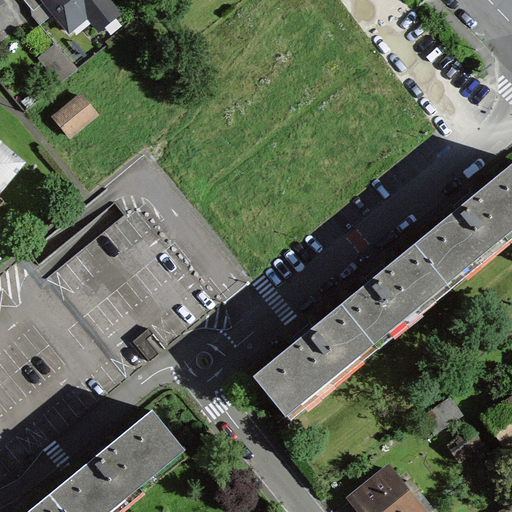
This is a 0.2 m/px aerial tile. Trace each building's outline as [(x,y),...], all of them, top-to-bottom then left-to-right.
[(24,0),(34,10),(45,1),(44,0),(24,0)] [(44,0),(45,1),(54,11),(69,30),(88,15),(105,0),(44,0)] [(119,12),(109,0),(105,0),(88,15),(99,28),(119,12)] [(54,11),(45,1),(34,10),(42,21),(54,11)] [(41,57),(62,81),(77,69),(56,44),(41,57)] [(81,95),(54,117),(69,135),(97,113),(81,95)] [(0,193),(9,183),(7,181),(17,169),(16,160),(4,149),(6,147),(0,142),(0,193)] [(511,207),(511,167),(499,152),(452,191),(397,236),(429,275),(511,207)] [(429,275),(397,236),(360,265),(321,296),(353,335),(429,275)] [(353,335),(321,296),(276,333),(233,367),(265,407),(353,335)] [(150,360),(159,352),(142,332),(133,340),(150,360)] [(451,394),(422,414),(435,433),(464,413),(451,394)] [(511,445),(511,395),(484,415),(508,449),(511,445)] [(51,511),(79,511),(167,442),(135,403),(83,444),(30,486),(51,511)] [(364,511),(423,511),(412,498),(420,492),(410,479),(402,486),(388,468),(352,496),(364,511)] [(0,511),(51,511),(30,486),(0,510),(0,511)]
